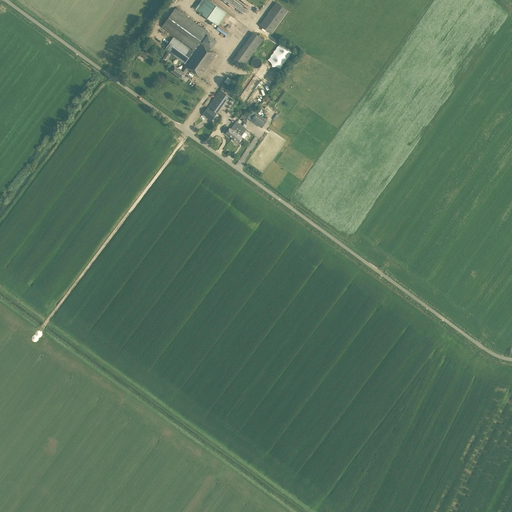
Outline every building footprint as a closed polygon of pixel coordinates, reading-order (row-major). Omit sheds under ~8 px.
[(207,0),(203,0),(196,10),(218,26),(227,14),(207,0)] [(259,25),(271,33),(287,10),(275,2),(259,25)] [(207,34),(207,35),(209,33),(182,13),(183,12),(177,8),(176,9),(175,8),(161,27),(193,50),(192,51),(173,37),(164,50),(184,64),(185,63),(186,63),(184,66),(181,71),(174,66),(170,71),(182,78),(188,69),(200,77),(216,54),(210,49),(216,41),(207,35),(207,34)] [(216,29),(226,35),(229,31),(224,28),(226,26),(221,22),(216,29)] [(242,69),(263,40),(253,33),(233,62),(242,69)] [(278,42),(268,62),(281,69),(291,49),(278,42)] [(142,51),(137,58),(142,62),(147,54),(142,51)] [(261,65),(261,64),(261,62),(260,62),(260,61),(259,60),(258,59),(256,59),(255,59),(254,59),(252,60),(252,62),(251,63),(251,64),(251,65),(252,66),(252,67),(254,68),(255,68),(256,69),(258,68),(259,67),(260,66),(261,65)] [(227,77),(223,82),(229,86),(232,81),(227,77)] [(216,113),(229,97),(228,96),(229,94),(222,89),(224,86),(222,84),(220,87),(221,88),(207,107),(215,112),(216,113)] [(207,107),(203,112),(211,118),(215,112),(207,107)] [(250,121),(261,129),(266,121),(256,113),(250,121)] [(229,128),(225,133),(232,138),(241,125),(236,121),(230,129),(229,128)] [(239,143),(242,138),(241,137),(246,129),(241,125),(232,138),(239,143)]
